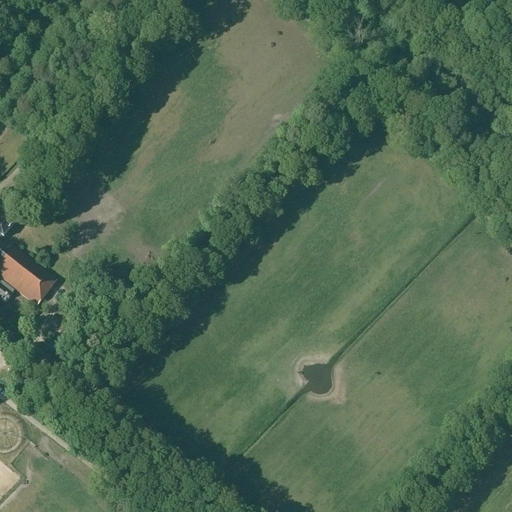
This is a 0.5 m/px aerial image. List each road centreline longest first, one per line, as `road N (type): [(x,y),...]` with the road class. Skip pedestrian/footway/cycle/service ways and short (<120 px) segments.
road 1 (track): [(149,511),(0,395)]
road 2 (track): [(45,136),(139,0)]
